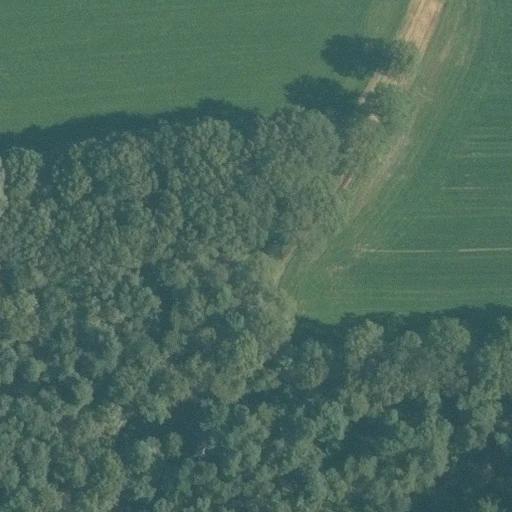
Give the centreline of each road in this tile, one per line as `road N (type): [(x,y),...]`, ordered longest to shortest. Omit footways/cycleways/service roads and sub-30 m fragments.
road 1 (track): [(511,365),(254,388),(214,268)]
road 2 (track): [(181,279),(238,258),(280,225),(336,147),(419,0)]
road 3 (track): [(0,317),(181,279)]
